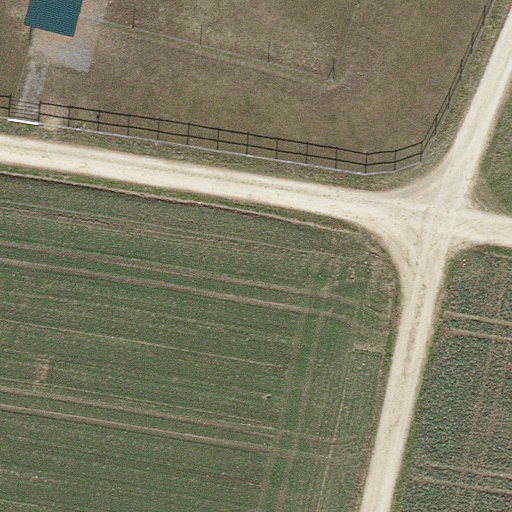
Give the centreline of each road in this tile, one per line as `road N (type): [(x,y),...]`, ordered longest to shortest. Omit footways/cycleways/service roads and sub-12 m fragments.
road 1 (track): [(511,231),(0,151)]
road 2 (track): [(511,46),(442,220),(376,511)]
